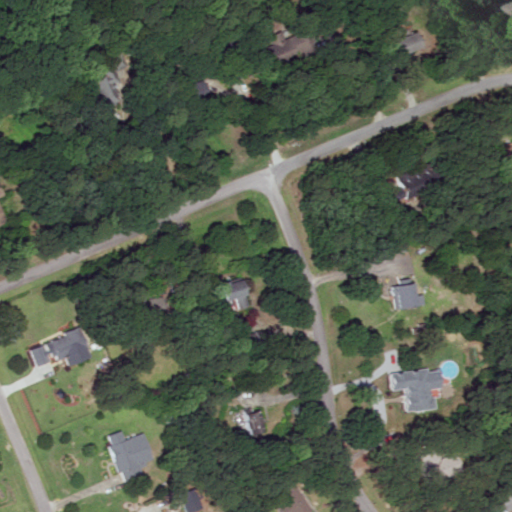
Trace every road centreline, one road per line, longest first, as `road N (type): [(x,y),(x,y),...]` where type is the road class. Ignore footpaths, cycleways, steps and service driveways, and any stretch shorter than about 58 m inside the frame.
road 1 (residential): [(490,511),(511,494),(487,75),(0,286)]
road 2 (residential): [(366,511),(338,459),(323,409),(317,334),(263,177)]
